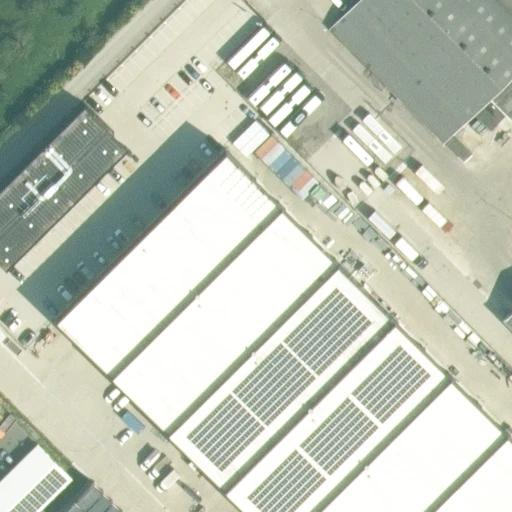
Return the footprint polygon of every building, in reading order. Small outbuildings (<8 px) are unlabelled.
[(511,0),(357,0),(329,29),(442,143),(444,141),(464,161),(472,153),(452,133),(490,96),(511,118),(511,117),(511,0)] [(84,103),(0,186),(0,261),(6,268),(128,147),(84,103)] [(511,511),(511,435),(226,148),(55,318),(189,451),(249,511),(511,511)] [(511,312),(502,323),(511,332),(511,312)] [(37,444),(0,480),(0,511),(35,511),(71,478),(37,444)]
